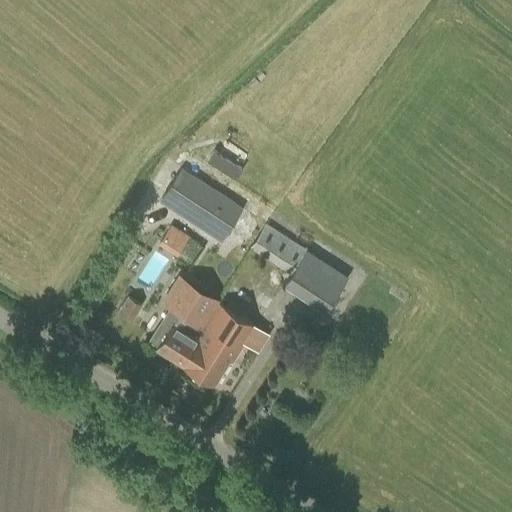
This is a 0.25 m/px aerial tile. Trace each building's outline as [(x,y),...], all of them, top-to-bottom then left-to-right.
[(221,241),(242,207),(181,167),(159,201),(221,241)] [(158,241),(181,254),(192,236),(169,222),(158,241)] [(306,249),(265,223),(250,247),(290,273),(283,283),(325,311),(347,276),(306,249)] [(159,349),(182,363),(198,337),(196,336),(202,326),(217,301),(184,281),(169,306),(181,313),(172,328),(163,323),(152,341),(161,346),(159,349)] [(132,319),(141,304),(127,295),(117,310),(132,319)] [(198,337),(182,363),(214,383),(251,322),(217,301),(202,326),(196,336),(198,337)]
